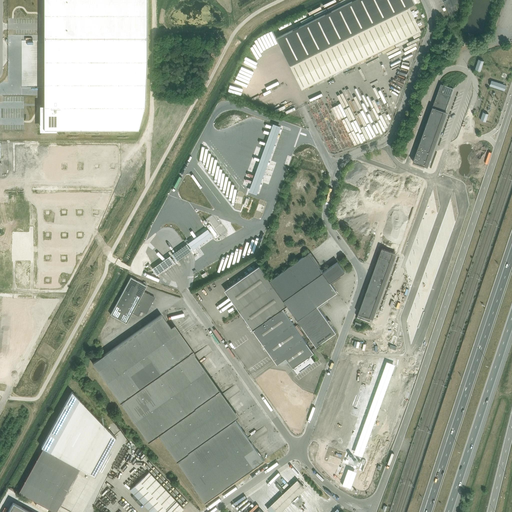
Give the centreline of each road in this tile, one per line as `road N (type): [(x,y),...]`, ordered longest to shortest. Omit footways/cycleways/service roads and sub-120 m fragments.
road 1 (tertiary): [(511,99),(372,509)]
road 2 (unclassified): [(298,450),(360,290),(357,265),(326,220),(336,177)]
road 3 (motorway): [(511,244),(427,511)]
road 4 (unclassified): [(336,177),(352,155),(392,135),(432,24),(424,0)]
road 5 (unclassified): [(298,450),(176,280)]
road 6 (motorway): [(449,511),(511,321)]
